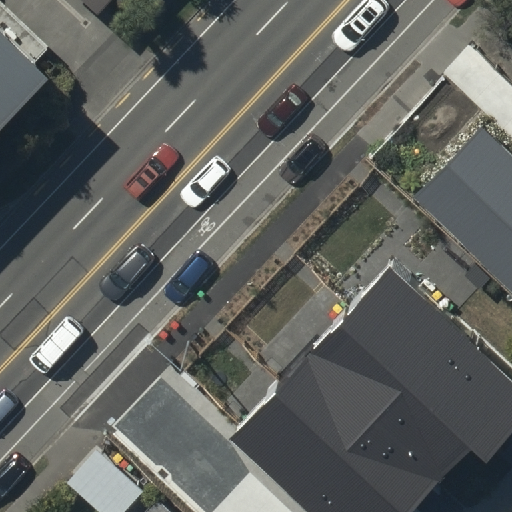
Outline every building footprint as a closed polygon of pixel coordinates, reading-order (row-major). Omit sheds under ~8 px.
[(85,0),(98,11),(108,0),(85,0)] [(0,132),(48,82),(0,37),(0,132)] [(511,129),(474,89),(403,155),(511,270),(511,129)] [(511,374),(395,264),(236,433),(320,511),(420,511),(417,508),(477,445),(492,460),(511,438),(511,374)] [(67,471),(112,509),(140,475),(95,437),(67,471)] [(195,511),(156,474),(119,511),(195,511)]
